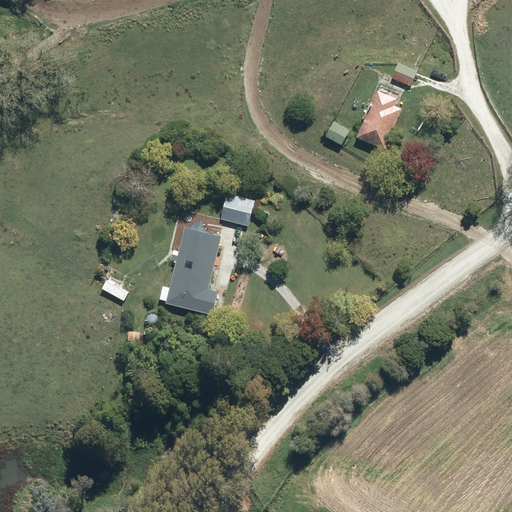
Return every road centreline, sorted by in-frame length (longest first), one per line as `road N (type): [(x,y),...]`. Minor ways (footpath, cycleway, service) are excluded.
road 1 (unclassified): [(207,511),(302,385),(511,219)]
road 2 (unknown): [(434,0),(511,159)]
